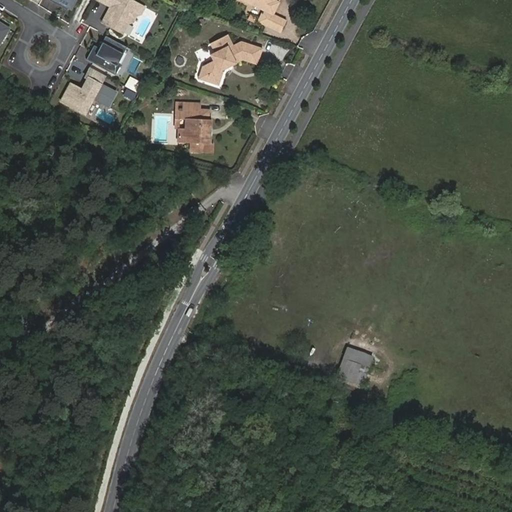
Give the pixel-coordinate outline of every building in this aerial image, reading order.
[(48,0),(66,9),(70,0),(48,0)] [(123,23),(128,21),(131,14),(130,10),(133,3),(127,0),(93,0),(110,8),(107,14),(103,11),(97,22),(118,33),(123,23)] [(268,26),(273,14),(279,2),(275,0),(238,0),(263,11),(259,22),(268,26)] [(286,19),(273,14),(268,26),(281,31),(286,19)] [(114,63),(122,46),(101,35),(94,48),(89,45),(82,59),(111,74),(116,64),(114,63)] [(203,66),(198,79),(220,86),(225,69),(240,60),(254,65),(260,48),(237,40),(227,45),(221,37),(208,45),(213,52),(209,55),(212,59),(203,66)] [(105,105),(112,92),(96,83),(101,75),(86,67),(82,76),(84,78),(78,90),(67,84),(58,101),(81,113),(89,97),(105,105)] [(128,78),(124,87),(138,92),(141,83),(128,78)] [(173,127),(178,127),(186,127),(187,109),(179,109),(179,102),(174,102),(173,127)] [(186,127),(178,127),(177,141),(189,141),(189,152),(213,153),(213,143),(211,143),(212,121),(207,121),(207,110),(200,110),(187,109),(187,102),(179,102),(179,109),(187,109),(186,127)] [(361,386),(373,355),(346,345),(334,376),(361,386)]
